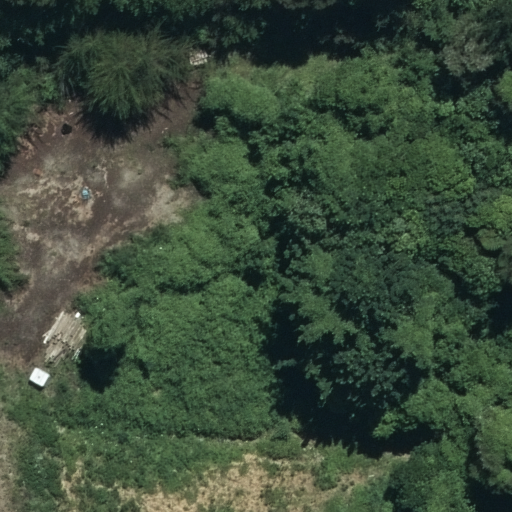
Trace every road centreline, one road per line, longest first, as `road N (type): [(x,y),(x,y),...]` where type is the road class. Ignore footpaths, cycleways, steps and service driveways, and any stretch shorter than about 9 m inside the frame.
road 1 (track): [(0,272),(99,190),(191,79),(227,59)]
road 2 (track): [(511,422),(310,425),(276,459),(258,511)]
